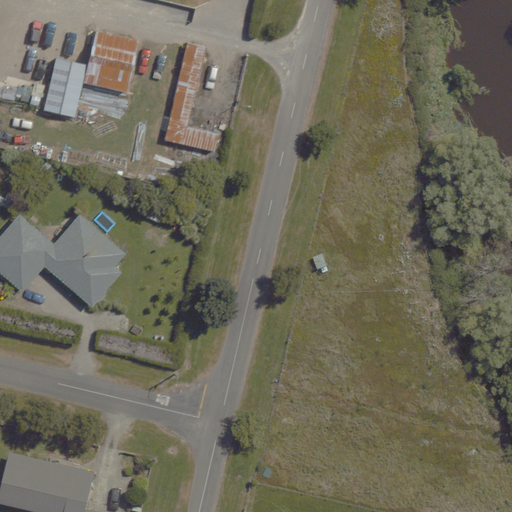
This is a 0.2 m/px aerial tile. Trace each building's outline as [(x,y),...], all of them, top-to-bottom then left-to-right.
[(143,46),(97,34),(84,85),(130,97),(143,46)] [(207,44),(186,40),(166,142),(215,151),(219,132),(190,127),(207,44)] [(72,86),(52,80),(42,114),(63,120),(72,86)] [(47,267),(91,310),(126,274),(116,264),(124,256),(81,214),(50,246),(22,217),(0,239),(0,274),(20,294),(47,267)] [(87,511),(96,477),(11,457),(0,502),(0,506),(23,511),(87,511)]
